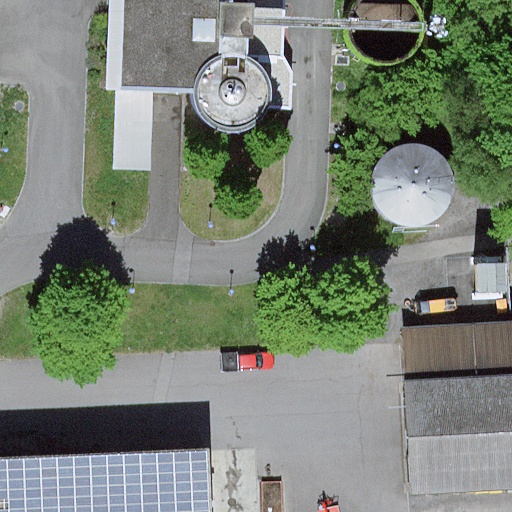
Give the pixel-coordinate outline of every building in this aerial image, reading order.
[(116,0),(114,92),(116,92),(153,93),(168,94),(191,94),(193,108),(201,119),(211,128),(224,132),(237,131),(248,127),(259,118),(265,107),(287,107),(288,73),(279,56),(281,0),(116,0)] [(153,93),(116,92),(113,170),(150,171),(153,93)] [(437,154),(424,147),(410,145),(397,147),(386,153),(376,163),(371,175),(369,188),(372,201),(378,212),(388,221),(400,226),(413,228),(427,224),(439,217),(447,205),(452,192),(451,178),(446,165),(437,154)] [(511,332),(401,338),(404,391),(511,384),(511,332)] [(511,384),(404,391),(410,487),(511,481),(511,384)] [(208,511),(206,453),(0,462),(0,511),(208,511)]
